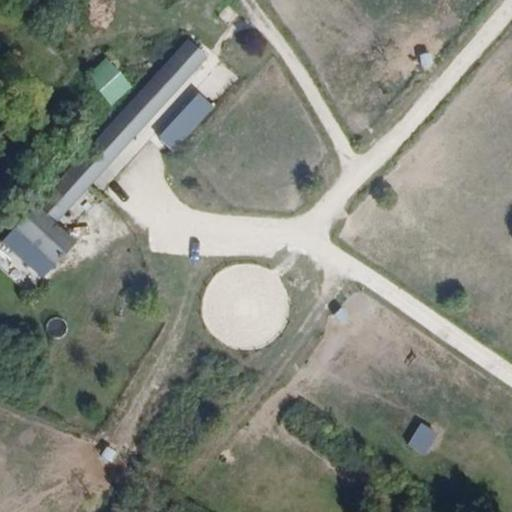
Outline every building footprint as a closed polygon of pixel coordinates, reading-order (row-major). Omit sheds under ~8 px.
[(59,224),(208,58),(191,43),(41,208),(59,224)] [(114,106),(133,87),(109,61),(89,79),(114,106)] [(176,150),(215,108),(202,96),(163,138),(176,150)] [(79,242),(59,224),(41,208),(8,244),(46,278),(79,242)] [(416,423),(403,446),(420,456),(434,433),(416,423)]
